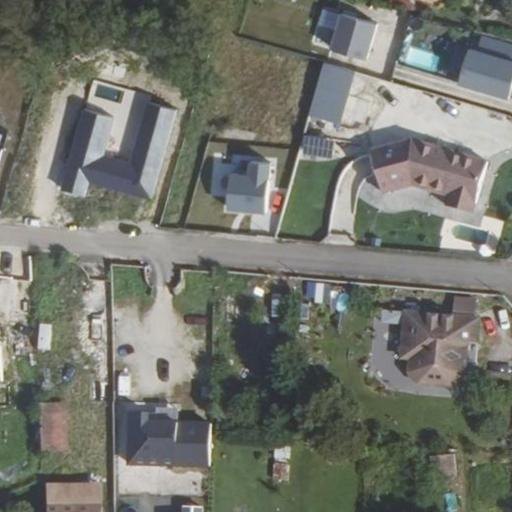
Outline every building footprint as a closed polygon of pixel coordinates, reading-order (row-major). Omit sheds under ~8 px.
[(333,49),(368,59),(378,24),(343,14),(333,49)] [(459,84),(508,99),(511,87),(511,62),(470,49),(459,84)] [(337,126),(353,73),(323,65),(307,118),(337,126)] [(81,128),(64,189),(86,195),(90,181),(153,199),(173,129),(145,121),(127,183),(99,175),(110,136),(81,128)] [(333,144),(305,137),(302,149),(330,155),(333,144)] [(474,221),(489,170),(414,148),(373,158),(384,200),(413,193),(450,204),(447,213),(474,221)] [(222,197),(224,153),(212,152),(210,197),(222,197)] [(224,210),(267,212),(269,163),(245,162),(244,177),(225,176),(224,210)] [(311,302),(327,304),(329,284),(314,282),(311,302)] [(423,383),(460,386),(471,377),(473,357),(469,351),(470,341),(483,343),(485,318),(411,311),(407,357),(415,358),(414,372),(423,383)] [(37,322),(36,348),(46,348),(47,323),(37,322)] [(55,386),(45,386),(45,394),(55,395),(55,386)] [(64,398),(43,399),(44,448),(65,447),(64,398)] [(129,468),(209,469),(210,427),(130,426),(129,468)] [(287,479),(288,463),(272,461),(271,477),(287,479)] [(101,481),(50,482),(51,502),(101,501),(101,481)] [(101,511),(101,501),(51,502),(50,511),(101,511)]
